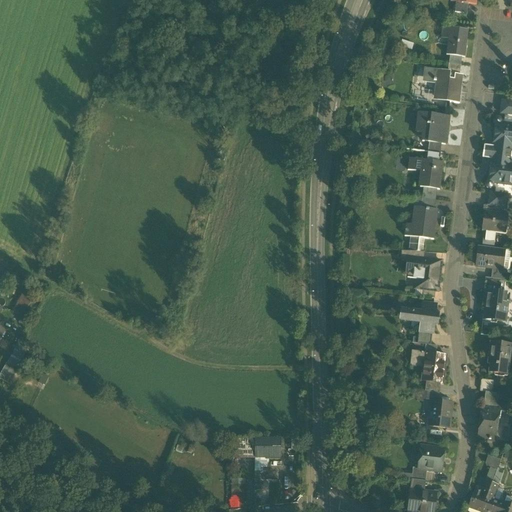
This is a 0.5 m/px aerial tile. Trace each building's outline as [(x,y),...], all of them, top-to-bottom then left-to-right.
[(457,4),(455,3),(454,14),(466,15),(467,5),(457,4)] [(467,31),(449,29),(445,56),(461,58),(464,59),(467,31)] [(461,58),(449,57),(448,64),(460,66),(461,58)] [(460,66),(448,64),(447,73),(451,73),(450,76),(458,77),(460,66)] [(447,73),(427,70),(426,80),(431,81),(430,84),(438,85),(436,100),(450,101),(450,104),(459,105),(461,85),(457,84),(458,77),(450,76),(451,73),(447,73)] [(511,102),(502,102),(500,115),(503,115),(511,116),(511,102)] [(448,118),(420,114),(417,134),(429,135),(428,144),(429,144),(441,145),(445,146),(448,118)] [(511,116),(503,115),(502,125),(511,125),(511,116)] [(494,125),(495,126),(493,144),(494,144),(494,148),(492,148),(491,160),(492,160),(492,164),(490,164),(488,181),(487,182),(485,183),(485,185),(485,186),(486,188),(487,189),(489,190),(490,190),(492,189),(493,188),(494,186),(493,184),(495,184),(511,186),(511,125),(502,125),(501,125),(502,123),(501,121),(501,120),(499,118),(498,118),(496,118),(494,119),(493,120),(493,122),(493,124),(494,125)] [(441,145),(429,144),(428,153),(440,155),(441,145)] [(440,155),(428,153),(427,161),(439,163),(440,155)] [(427,161),(409,159),(407,171),(422,173),(420,189),(423,189),(435,191),(439,191),(443,163),(427,161)] [(511,186),(495,184),(493,194),(510,196),(509,200),(507,200),(507,205),(511,205),(511,186)] [(435,191),(423,189),(422,199),(434,200),(435,191)] [(493,194),(490,193),(488,207),(506,209),(507,205),(507,200),(509,200),(510,196),(493,194)] [(434,200),(422,199),(420,209),(433,211),(434,200)] [(420,209),(414,208),(412,226),(406,225),(404,237),(433,241),(437,211),(420,209)] [(508,215),(484,212),(481,232),(483,232),(495,233),(505,235),(508,215)] [(495,233),(483,232),(482,242),(494,244),(495,233)] [(482,248),(480,248),(477,268),(492,270),(501,271),(501,270),(503,251),(494,249),(482,248)] [(424,253),(401,252),(401,263),(406,263),(407,261),(418,262),(418,260),(423,261),(424,253)] [(418,262),(407,261),(406,263),(405,273),(417,274),(415,290),(422,291),(435,293),(437,293),(441,263),(423,261),(418,260),(418,262)] [(501,271),(492,270),(491,280),(505,281),(506,281),(508,271),(501,270),(501,271)] [(406,279),(405,286),(412,287),(413,280),(406,279)] [(505,281),(491,280),(489,292),(504,294),(505,281)] [(24,291),(12,309),(21,315),(33,297),(24,291)] [(435,293),(422,291),(422,298),(434,300),(435,293)] [(489,292),(486,292),(482,321),(506,324),(509,304),(506,304),(508,295),(504,294),(489,292)] [(422,305),(414,304),(413,313),(408,312),(408,313),(406,312),(405,321),(407,322),(412,322),(410,331),(419,332),(419,333),(432,335),(433,335),(434,325),(435,325),(436,316),(435,316),(436,306),(422,305)] [(432,335),(419,333),(418,339),(417,345),(430,346),(432,335)] [(511,345),(489,343),(488,349),(490,349),(489,355),(489,356),(490,357),(491,358),(491,361),(489,361),(488,362),(487,363),(486,365),(487,365),(487,366),(488,366),(487,375),(494,375),(494,372),(508,374),(509,363),(508,363),(510,346),(511,346),(511,345)] [(446,357),(413,353),(411,366),(413,366),(413,365),(424,366),(422,380),(430,381),(430,383),(429,383),(428,384),(441,385),(443,385),(446,357)] [(7,363),(0,375),(0,379),(9,385),(18,366),(9,361),(7,364),(7,363)] [(491,381),(483,380),(482,381),(481,382),(481,383),(480,389),(480,390),(480,391),(481,392),(482,392),(485,393),(490,393),(491,393),(492,392),(493,391),(493,385),(493,384),(493,383),(492,382),(491,381)] [(441,385),(428,384),(427,393),(439,394),(440,394),(441,385)] [(439,394),(427,393),(426,401),(431,402),(438,403),(439,394)] [(490,393),(485,393),(483,409),(500,411),(500,412),(505,413),(505,408),(496,407),(498,395),(490,393)] [(438,403),(431,402),(428,428),(449,431),(452,404),(438,403)] [(483,409),(482,409),(478,438),(489,440),(488,441),(490,441),(490,440),(494,440),(496,420),(499,420),(500,412),(500,411),(483,409)] [(281,439),(257,439),(257,460),(259,460),(259,458),(266,458),(281,458),(281,439)] [(444,450),(420,447),(417,471),(426,472),(441,474),(444,450)] [(266,458),(259,458),(259,460),(257,460),(257,466),(255,466),(255,473),(266,474),(266,458)] [(496,470),(490,468),(485,481),(492,484),(496,470)] [(426,472),(417,471),(416,470),(415,469),(412,469),(411,480),(425,482),(426,472)] [(425,482),(411,480),(409,492),(414,492),(414,491),(424,492),(425,482)] [(492,484),(485,481),(480,495),(487,497),(492,484)] [(492,484),(487,497),(493,499),(497,486),(492,484)] [(424,492),(414,491),(414,492),(411,511),(434,511),(437,493),(424,492)] [(480,495),(474,493),(468,509),(477,511),(481,511),(487,497),(480,495)] [(493,499),(487,497),(481,511),(494,511),(498,502),(493,499)] [(511,511),(511,504),(504,502),(500,511),(511,511)]
